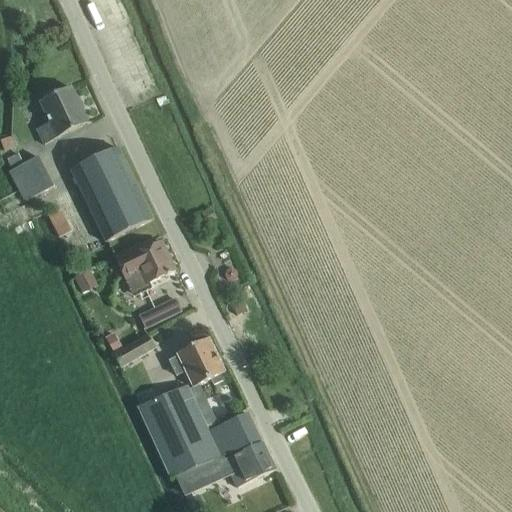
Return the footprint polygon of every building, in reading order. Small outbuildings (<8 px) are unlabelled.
[(42,146),(69,133),(87,124),(70,88),(39,103),(48,123),(35,130),(42,146)] [(4,151),(16,148),(13,138),(1,141),(4,151)] [(104,244),(134,229),(152,221),(117,149),(69,172),(104,244)] [(23,165),(18,154),(7,160),(12,170),(8,173),(24,203),(52,188),(36,158),(23,165)] [(62,211),(71,232),(87,226),(78,204),(62,211)] [(58,238),(70,232),(59,211),(47,217),(58,238)] [(174,271),(160,243),(146,250),(143,244),(115,258),(127,282),(130,281),(137,294),(149,288),(147,284),(174,271)] [(82,294),(98,286),(91,271),(74,279),(82,294)] [(154,310),(161,324),(197,305),(189,290),(154,310)] [(121,369),(154,349),(147,336),(113,356),(121,369)] [(176,355),(177,357),(169,361),(176,376),(184,372),(193,389),(206,382),(209,381),(212,386),(223,381),(220,376),(224,374),(208,340),(190,348),(176,355)] [(221,460),(208,433),(186,387),(138,410),(173,483),(221,460)] [(247,414),(208,433),(221,460),(260,442),(247,414)] [(238,489),(257,480),(275,471),(261,443),(224,461),(238,489)]
